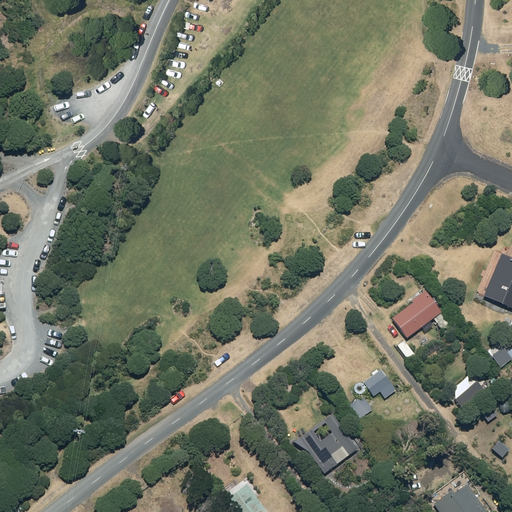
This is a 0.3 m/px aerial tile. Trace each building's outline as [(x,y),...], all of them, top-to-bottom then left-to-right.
[(487,298),(511,309),(511,262),(504,259),(487,298)] [(406,338),(440,312),(424,290),(410,301),(411,302),(390,318),(406,338)] [(395,390),(380,370),(362,382),(372,396),(379,391),(384,398),(395,390)] [(290,401),(308,419),(325,401),(313,390),(307,396),(301,390),(290,401)] [(466,405),(474,400),(470,393),(462,399),(466,405)] [(372,409),(361,395),(348,405),(358,419),(372,409)] [(318,442),(299,424),(281,441),(283,444),(285,442),(297,454),(308,443),(313,448),(318,442)] [(264,511),(266,511),(245,484),(223,501),(231,511),(264,511)] [(450,492),(433,504),(438,511),(485,511),(465,485),(453,495),(450,492)]
